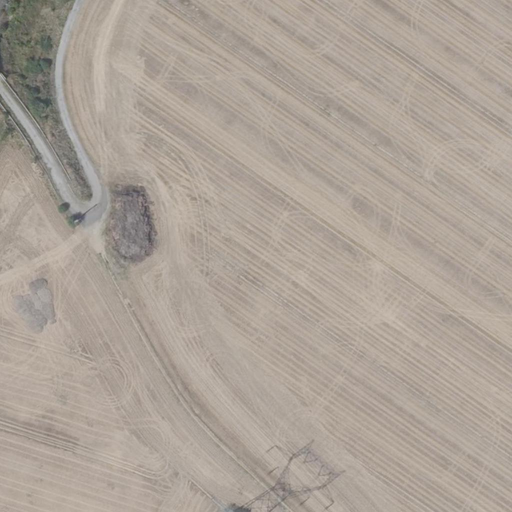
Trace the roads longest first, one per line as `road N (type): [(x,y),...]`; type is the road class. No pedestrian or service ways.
road 1 (track): [(0,89),(201,407),(296,511)]
road 2 (unclassified): [(98,246),(107,204),(69,125),(57,69),(79,0)]
